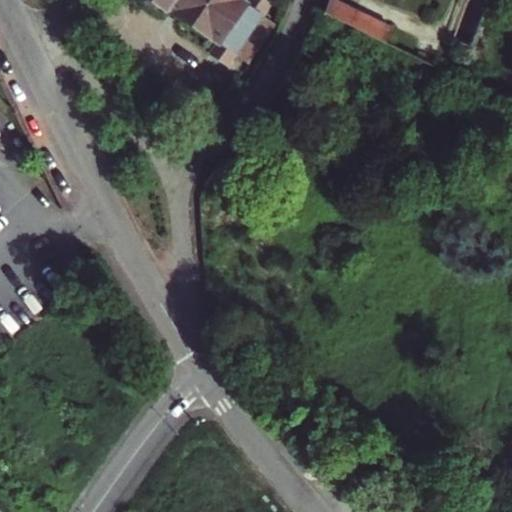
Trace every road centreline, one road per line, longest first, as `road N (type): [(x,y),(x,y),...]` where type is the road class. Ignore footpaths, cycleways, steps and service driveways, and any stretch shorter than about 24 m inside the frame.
road 1 (tertiary): [(175,324),(30,57)]
road 2 (residential): [(176,170),(261,91),(309,0)]
road 3 (residential): [(176,170),(168,147),(126,100),(30,57)]
road 4 (unclassified): [(208,375),(139,444),(92,511)]
road 5 (tertiary): [(315,511),(208,375)]
road 6 (residential): [(175,324),(184,266),(176,170)]
